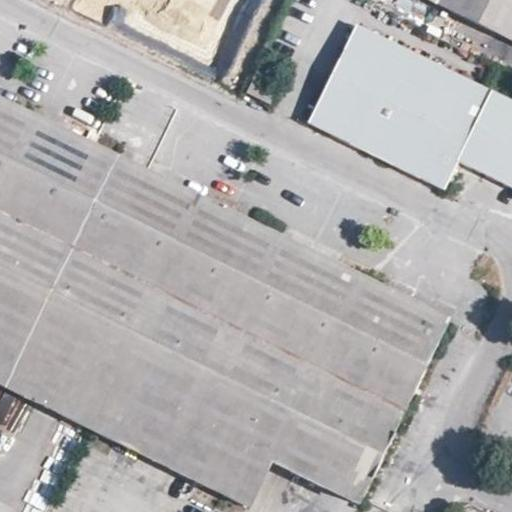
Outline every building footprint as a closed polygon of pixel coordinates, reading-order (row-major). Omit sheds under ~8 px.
[(137,0),(139,0),(131,14),(204,48),(228,0),(137,0)] [(511,0),(443,0),(440,7),(511,42),(511,0)] [(511,101),(358,26),(309,124),(445,192),(460,163),(511,188),(511,101)] [(271,106),(285,78),(261,66),(247,94),(271,106)] [(0,385),(250,507),(273,463),(360,505),(449,322),(0,102),(0,385)]
